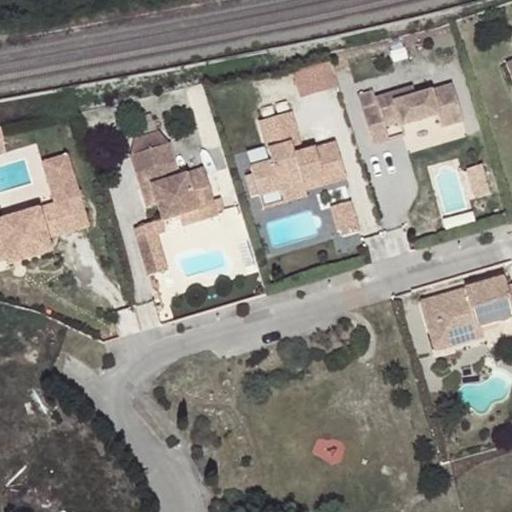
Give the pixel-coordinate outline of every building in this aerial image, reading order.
[(406,44),(392,48),(395,58),(409,55),(406,44)] [(295,69),(302,95),(340,84),(333,58),(295,69)] [(364,107),(374,141),(390,136),(385,118),(399,114),(402,123),(439,112),(443,123),(464,117),(454,80),(417,91),(414,83),(377,94),(379,102),(364,107)] [(359,91),(364,107),(379,102),(377,94),(375,86),(359,91)] [(252,166),(260,192),(281,185),(283,189),(308,183),(349,173),(341,140),(301,152),(292,130),(300,127),(297,108),(262,118),(275,159),(252,166)] [(174,153),(135,165),(146,199),(155,196),(160,214),(166,231),(182,226),(218,216),(208,179),(184,187),(174,153)] [(483,161),(469,164),(476,192),(490,188),(483,161)] [(281,185),(260,192),(265,206),(310,195),(308,183),(283,189),(281,185)] [(155,196),(146,199),(151,217),(160,214),(155,196)] [(353,200),(333,207),(340,228),(360,222),(353,200)] [(0,267),(2,267),(4,272),(46,260),(42,247),(83,235),(74,206),(34,218),(0,227),(0,267)] [(218,216),(182,226),(185,236),(221,225),(218,216)] [(167,243),(164,230),(146,234),(147,237),(136,239),(149,286),(171,280),(162,245),(167,243)] [(511,284),(507,286),(504,276),(431,299),(443,337),(472,328),(506,317),(509,327),(511,325),(511,284)] [(436,349),(475,337),(472,328),(443,337),(431,299),(422,302),(436,349)]
